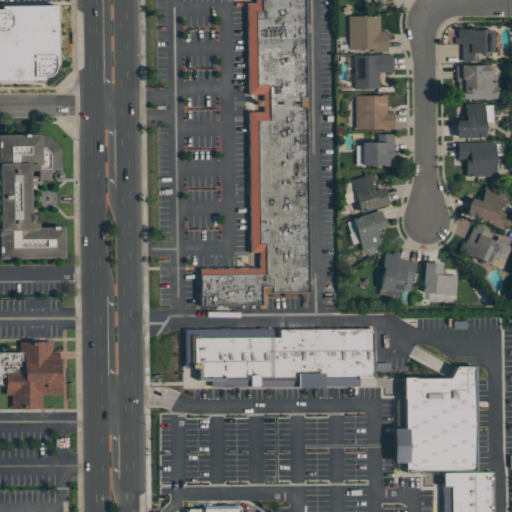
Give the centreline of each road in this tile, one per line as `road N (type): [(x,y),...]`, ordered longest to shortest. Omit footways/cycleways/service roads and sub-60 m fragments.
road 1 (primary): [(135,421),(131,188)]
road 2 (residential): [(427,15),(426,218)]
road 3 (primary): [(95,110),(96,295)]
road 4 (residential): [(0,110),(130,110)]
